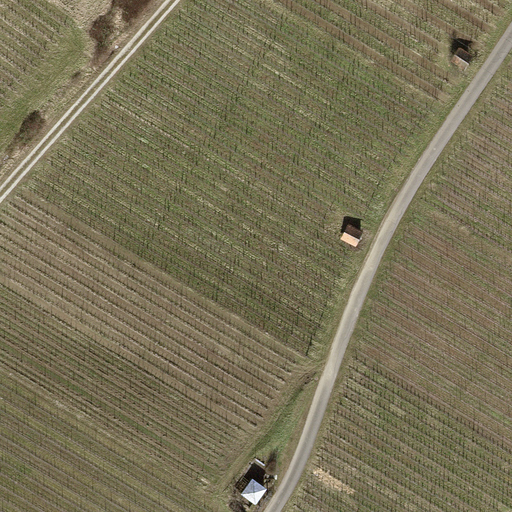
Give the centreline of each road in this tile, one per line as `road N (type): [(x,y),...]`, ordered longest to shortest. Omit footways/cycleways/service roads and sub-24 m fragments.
road 1 (track): [(511,34),(381,242),(314,426),(272,511)]
road 2 (track): [(173,0),(0,195)]
